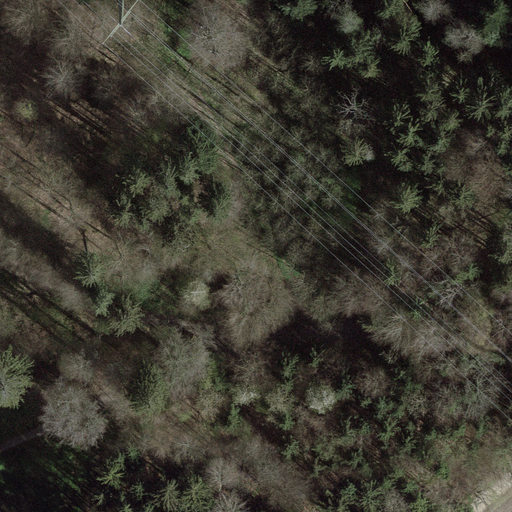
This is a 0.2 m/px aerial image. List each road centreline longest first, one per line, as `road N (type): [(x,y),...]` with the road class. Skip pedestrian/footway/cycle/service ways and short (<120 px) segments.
road 1 (track): [(511,313),(390,330),(235,337)]
road 2 (track): [(235,337),(0,257)]
